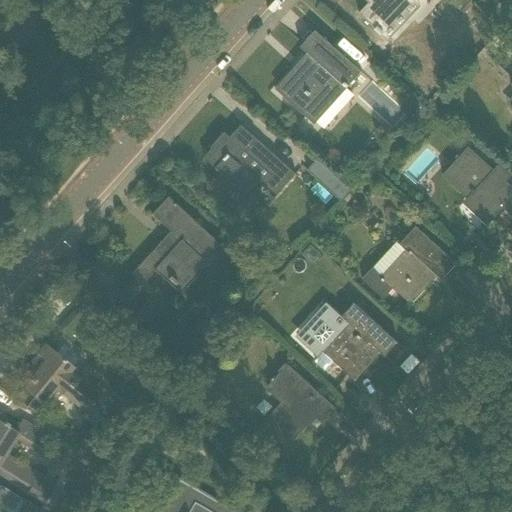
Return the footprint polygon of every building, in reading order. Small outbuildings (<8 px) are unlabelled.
[(376,30),(382,35),(388,41),(422,6),(415,0),(365,0),(369,3),(359,13),(376,29),(376,30)] [(447,0),(460,13),(473,1),(471,0),(447,0)] [(316,31),(301,47),(309,55),(289,78),(288,77),(288,78),(287,77),(275,90),(283,96),(284,95),(285,96),(285,95),(309,116),(339,82),(347,89),(362,72),(316,31)] [(413,95),(401,108),(417,123),(429,110),(413,95)] [(297,175),(247,130),(236,142),(225,132),(211,147),(213,149),(204,158),(237,187),(249,174),(276,198),(297,175)] [(511,216),(511,186),(469,147),(442,176),(492,220),(480,233),(481,234),(504,209),(511,216)] [(318,160),(308,170),(342,202),(352,192),(318,160)] [(167,197),(153,214),(170,229),(130,273),(141,284),(155,268),(179,289),(203,263),(205,265),(223,245),(167,197)] [(397,242),(373,267),(363,279),(384,299),(394,288),(412,304),(438,276),(442,280),(457,264),(417,226),(400,244),(397,242)] [(87,297),(77,310),(96,327),(107,315),(87,297)] [(133,314),(152,330),(162,319),(144,302),(133,314)] [(336,360),(356,378),(370,362),(368,361),(378,349),(386,356),(398,343),(355,303),(341,318),(350,326),(324,354),(334,363),(336,360)] [(112,406),(98,395),(105,387),(75,363),(72,366),(46,344),(18,378),(25,384),(22,388),(33,398),(25,408),(57,434),(62,427),(50,417),(55,411),(45,403),(56,389),(80,409),(77,412),(95,426),(112,406)] [(263,427),(287,449),(309,425),(317,432),(337,409),(288,365),(276,378),(275,376),(271,380),(272,382),(268,387),(285,403),(263,427)] [(197,400),(190,406),(200,416),(206,409),(197,400)] [(0,476),(41,502),(52,484),(4,454),(14,439),(40,455),(50,439),(20,420),(13,430),(7,426),(7,425),(0,420),(4,415),(0,412),(0,476)] [(114,473),(77,446),(69,458),(85,469),(82,474),(104,490),(114,473)] [(242,502),(252,484),(242,478),(232,496),(242,502)] [(229,511),(180,483),(163,511),(229,511)] [(0,487),(0,503),(15,508),(20,493),(0,487)]
